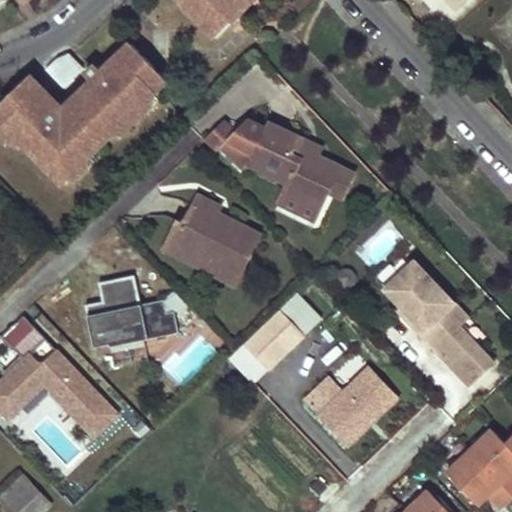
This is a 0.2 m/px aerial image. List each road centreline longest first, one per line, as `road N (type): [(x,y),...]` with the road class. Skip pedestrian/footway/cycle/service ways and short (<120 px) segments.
road 1 (residential): [(511,166),(359,0)]
road 2 (residential): [(435,424),(343,511)]
